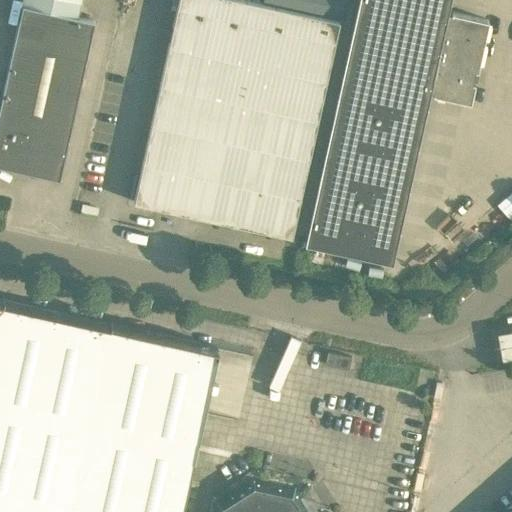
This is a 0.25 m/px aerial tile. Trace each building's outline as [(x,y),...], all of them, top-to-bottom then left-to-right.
[(22,0),(0,103),(0,165),(59,178),(94,21),(77,17),(80,0),(22,0)] [(178,0),(134,201),(291,236),(339,20),(247,0),(178,0)] [(488,20),(446,11),(448,0),(357,0),(304,241),(391,260),(428,93),(470,102),(488,20)] [(0,511),(179,511),(217,347),(0,298),(0,511)] [(511,321),(498,323),(503,351),(511,349),(511,321)] [(324,364),(348,369),(351,356),(327,351),(324,364)] [(311,511),(296,486),(252,476),(214,500),(211,511),(311,511)]
